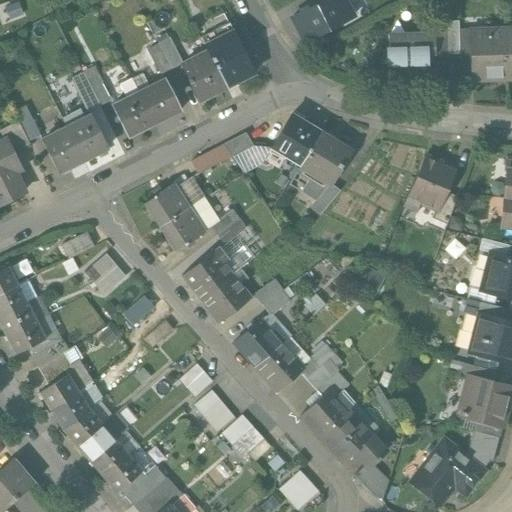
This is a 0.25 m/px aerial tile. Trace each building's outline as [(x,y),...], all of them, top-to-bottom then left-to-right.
[(291,19),(303,43),(353,18),(344,0),(328,0),(321,4),(291,19)] [(407,79),(425,78),(424,51),(431,50),(431,57),(446,56),(445,23),(417,24),(417,36),(387,37),(387,50),(381,50),(380,67),(388,67),(388,80),(404,86),(407,79)] [(445,23),(446,56),(460,55),(458,31),(458,23),(445,23)] [(210,58),(226,89),(255,74),(229,24),(200,39),(210,58)] [(458,31),(460,55),(460,58),(471,58),(470,40),(472,40),(472,31),(458,31)] [(472,82),(506,81),(505,31),(485,32),(485,40),(472,40),(470,40),(471,58),(472,82)] [(159,46),(161,50),(170,66),(180,61),(169,41),(159,46)] [(150,56),(160,75),(171,69),(170,66),(161,50),(150,56)] [(226,89),(210,58),(197,64),(194,60),(181,66),(189,80),(187,81),(199,103),(226,89)] [(131,81),(154,125),(181,111),(165,80),(149,88),(143,75),(131,81)] [(87,83),(99,106),(110,101),(98,77),(87,83)] [(154,125),(131,81),(119,87),(126,100),(112,107),(128,138),(154,125)] [(76,89),(88,112),(99,106),(87,83),(76,89)] [(16,117),(18,122),(28,143),(41,136),(28,111),(16,117)] [(66,129),(83,161),(108,148),(92,117),(85,120),(81,111),(62,121),(66,129)] [(298,168),(299,169),(321,133),(290,116),(271,148),(299,166),(298,168)] [(7,143),(13,155),(30,146),(28,143),(18,122),(0,131),(0,135),(4,144),(7,143)] [(83,161),(66,129),(42,142),(58,174),(83,161)] [(351,151),(321,133),(299,169),(311,176),(301,190),(312,201),(327,186),(330,187),(331,186),(351,151)] [(244,135),(191,163),(197,175),(250,148),(244,135)] [(4,144),(0,146),(0,206),(22,195),(8,167),(17,163),(13,155),(7,143),(4,144)] [(441,166),(424,158),(402,209),(417,215),(421,204),(435,210),(438,211),(445,193),(453,174),(439,169),(441,166)] [(143,204),(159,228),(189,208),(173,184),(152,197),(153,198),(143,204)] [(327,186),(312,201),(307,206),(320,216),(340,192),(331,186),(330,187),(327,186)] [(457,198),(445,193),(438,211),(435,210),(431,220),(447,226),(457,198)] [(511,200),(504,200),(501,227),(511,228),(511,200)] [(205,233),(189,208),(159,228),(174,252),(184,245),(185,247),(205,233)] [(230,212),(209,228),(216,237),(237,221),(230,212)] [(237,221),(216,237),(224,246),(245,230),(237,221)] [(86,233),(61,246),(68,260),(93,247),(86,233)] [(193,290),(201,300),(231,276),(222,264),(228,261),(219,249),(214,254),(213,252),(181,276),(192,290),(193,290)] [(84,273),(103,295),(124,277),(105,255),(84,273)] [(511,260),(505,259),(488,255),(479,292),(511,300),(511,260)] [(0,271),(0,294),(17,286),(7,268),(0,271)] [(386,278),(368,269),(356,292),(373,301),(386,278)] [(250,300),(231,276),(201,300),(219,324),(250,300)] [(273,281),(254,296),(261,306),(281,292),(273,281)] [(0,317),(26,304),(17,286),(0,294),(0,317)] [(281,292),(261,306),(269,317),(289,303),(281,292)] [(122,316),(133,328),(154,309),(143,297),(122,316)] [(463,314),(480,318),(480,316),(499,321),(502,309),(467,300),(463,314)] [(35,322),(26,304),(0,317),(0,325),(6,337),(35,322)] [(499,362),(511,365),(511,324),(499,321),(480,316),(480,318),(472,349),(476,355),(499,362)] [(233,343),(256,368),(280,346),(259,321),(233,343)] [(44,341),(35,322),(6,337),(15,355),(44,341)] [(172,331),(164,322),(143,340),(151,349),(172,331)] [(37,369),(38,369),(62,355),(66,352),(60,340),(30,357),(37,369)] [(302,369),(280,346),(256,368),(278,393),(299,373),(302,370),(302,369)] [(38,369),(49,388),(67,377),(64,371),(70,367),(62,355),(38,369)] [(499,362),(476,355),(473,367),(496,373),(499,362)] [(299,373),(305,381),(321,367),(314,359),(302,369),(302,370),(299,373)] [(305,381),(314,391),(326,380),(337,370),(328,361),(321,367),(305,381)] [(40,394),(50,412),(78,394),(90,386),(75,364),(70,367),(64,371),(67,377),(49,388),(40,394)] [(197,365),(179,381),(194,399),(212,383),(197,365)] [(497,373),(496,373),(473,367),(463,365),(459,379),(468,381),(469,379),(494,386),(497,373)] [(459,418),(502,429),(511,390),(494,386),(469,379),(468,381),(459,418)] [(300,417),(319,438),(345,415),(332,401),(340,395),(326,380),(314,391),(317,393),(306,403),(310,408),(300,417)] [(234,418),(213,393),(194,408),(216,434),(234,418)] [(88,411),(78,394),(50,412),(62,431),(88,411)] [(102,426),(88,411),(62,431),(76,448),(102,426)] [(361,434),(345,415),(319,438),(343,464),(353,455),(365,467),(367,470),(386,453),(371,437),(370,438),(364,431),(361,434)] [(221,436),(242,459),(246,455),(262,441),(242,418),(221,436)] [(502,429),(459,418),(456,428),(474,433),(499,439),(502,429)] [(115,441),(102,426),(76,448),(90,463),(115,441)] [(492,465),(499,439),(474,433),(468,455),(464,459),(482,473),(489,464),(492,465)] [(128,456),(115,441),(90,463),(103,478),(128,456)] [(270,449),(262,441),(246,455),(254,464),(270,449)] [(411,484),(439,507),(454,489),(465,498),(484,475),(482,473),(464,459),(453,450),(447,458),(438,451),(411,484)] [(141,472),(128,456),(103,478),(116,494),(119,491),(130,482),(141,472)] [(0,511),(1,511),(34,484),(14,459),(0,471),(0,511)] [(130,482),(119,491),(133,507),(165,480),(154,466),(133,485),(130,482)] [(378,483),(367,470),(365,467),(354,477),(367,491),(383,500),(387,486),(378,483)] [(277,489),(288,501),(309,483),(298,471),(277,489)] [(165,480),(133,507),(136,511),(159,511),(169,504),(171,506),(181,497),(165,480)] [(318,493),(309,483),(288,501),(297,511),(318,493)]
